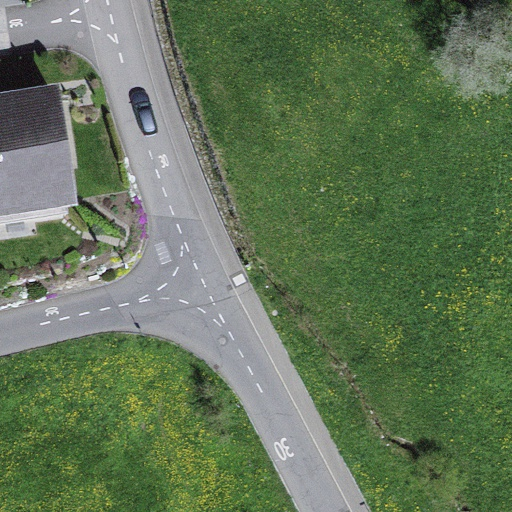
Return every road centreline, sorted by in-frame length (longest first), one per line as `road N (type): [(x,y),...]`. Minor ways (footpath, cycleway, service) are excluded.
road 1 (residential): [(114,12),(143,116),(208,285)]
road 2 (residential): [(208,285),(327,511)]
road 3 (residential): [(0,340),(208,285)]
